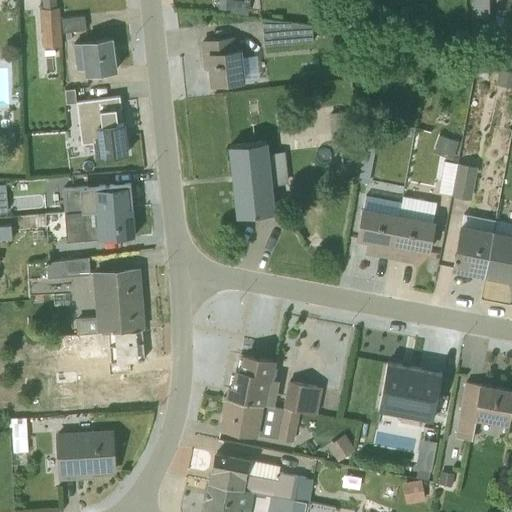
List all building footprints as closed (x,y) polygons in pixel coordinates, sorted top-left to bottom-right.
[(40,0),(41,9),(39,9),(42,47),(61,46),(58,8),(56,8),(55,0),(40,0)] [(248,13),(249,2),(230,1),(229,12),(248,13)] [(85,29),(83,15),(61,18),(62,32),(85,29)] [(260,18),(263,45),(311,40),(310,25),(260,18)] [(84,75),(116,71),(112,37),(72,43),(72,44),(75,69),(83,68),(84,75)] [(233,39),(202,42),(205,67),(209,67),(211,84),(244,80),(258,79),(255,56),(241,57),(241,49),(233,49),(233,39)] [(119,96),(75,102),(80,144),(92,142),(95,161),(113,158),(113,156),(128,155),(123,121),(117,122),(116,109),(120,109),(119,96)] [(354,111),(328,114),(332,147),(358,144),(354,111)] [(377,133),(365,131),(356,180),(367,182),(377,133)] [(457,142),(438,136),(432,153),(451,159),(457,142)] [(237,217),(272,213),(270,184),(287,182),(283,152),(268,154),(266,141),(229,146),(237,217)] [(476,166),(456,162),(450,195),(470,199),(476,166)] [(0,211),(8,211),(7,181),(0,181),(0,211)] [(132,207),(130,183),(63,188),(64,212),(132,207)] [(363,207),(361,206),(354,240),(366,242),(364,254),(389,258),(400,201),(365,195),(363,207)] [(389,258),(415,263),(417,251),(427,253),(434,220),(432,220),(435,202),(402,196),(400,201),(389,258)] [(132,207),(64,212),(66,241),(134,235),(132,207)] [(459,223),(450,269),(483,276),(493,220),(463,213),(461,223),(459,223)] [(511,223),(494,220),(483,276),(511,281),(511,223)] [(12,223),(0,223),(0,236),(12,236),(12,223)] [(45,261),(47,277),(89,273),(88,256),(45,261)] [(143,328),(139,267),(91,271),(94,315),(75,317),(76,333),(143,328)] [(107,362),(146,359),(143,328),(55,335),(54,335),(56,348),(59,348),(59,352),(62,352),(63,348),(66,348),(67,356),(78,355),(79,360),(106,357),(107,362)] [(273,377),(277,361),(260,358),(259,364),(253,362),(253,358),(251,356),(240,354),(237,369),(235,369),(234,376),(230,375),(226,396),(273,405),(278,378),(273,377)] [(440,371),(386,361),(377,409),(431,419),(440,371)] [(321,386),(287,379),(281,406),(316,413),(321,386)] [(511,388),(464,381),(454,435),(470,438),(474,419),(507,424),(511,396),(511,388)] [(226,396),(219,427),(292,440),(298,410),(226,396)] [(29,448),(28,415),(13,415),(14,449),(29,448)] [(113,470),(111,430),(110,430),(57,433),(59,478),(75,477),(76,478),(92,477),(92,472),(113,470)] [(354,449),(344,433),(327,444),(337,461),(354,449)] [(420,439),(415,468),(430,471),(435,442),(420,439)] [(209,482),(308,503),(313,479),(278,471),(279,465),(215,453),(209,482)] [(439,471),(436,483),(450,485),(453,473),(439,471)] [(420,479),(401,482),(405,503),(424,500),(420,479)] [(209,482),(203,511),(248,511),(253,491),(209,482)] [(266,498),(264,511),(316,511),(313,511),(314,504),(308,503),(256,492),(255,495),(266,498)]
